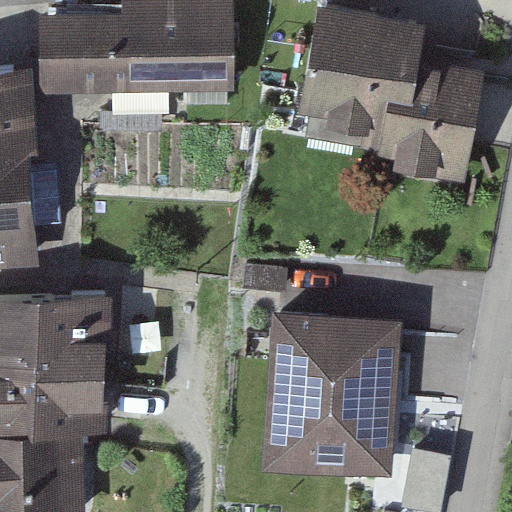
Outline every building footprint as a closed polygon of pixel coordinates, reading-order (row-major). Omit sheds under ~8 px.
[(124,0),(124,3),(40,4),(43,84),(236,80),(235,0),(124,0)] [(429,7),(395,0),(317,0),(300,100),(325,106),(324,112),(365,122),(360,144),(398,149),(398,157),(433,163),(432,170),(466,176),(489,62),(421,51),(429,7)] [(33,55),(0,55),(0,257),(41,255),(32,140),(39,140),(33,55)] [(116,285),(0,284),(0,511),(31,511),(87,509),(86,421),(108,421),(116,285)] [(404,307),(275,299),(264,458),(395,470),(404,307)]
